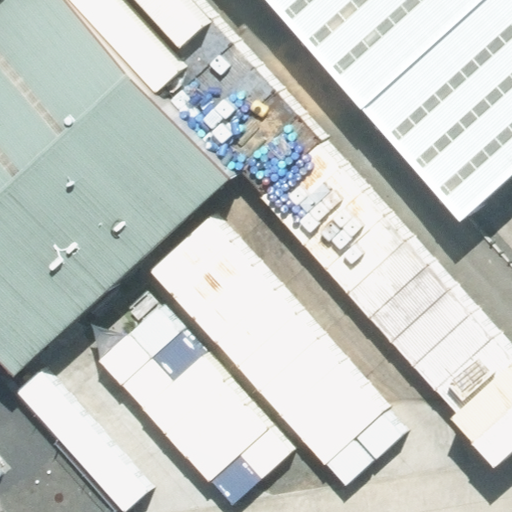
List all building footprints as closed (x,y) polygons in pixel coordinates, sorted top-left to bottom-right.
[(0,0),(0,401),(245,175),(81,0),(0,0)] [(90,0),(114,25),(141,0),(90,0)] [(511,0),(293,0),(470,189),(511,150),(511,0)] [(307,151),(261,194),(365,306),(411,263),(307,151)] [(460,344),(397,285),(371,314),(434,372),(460,344)]
